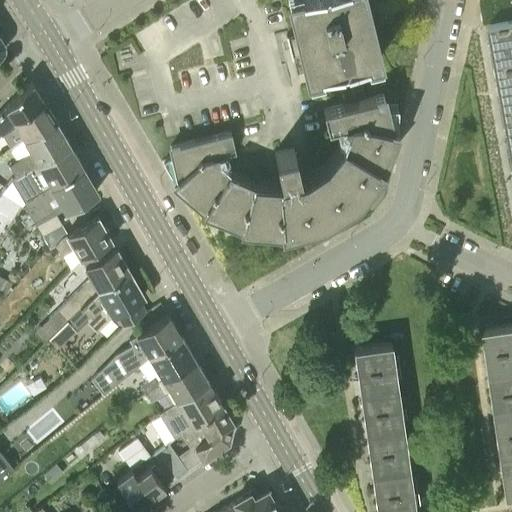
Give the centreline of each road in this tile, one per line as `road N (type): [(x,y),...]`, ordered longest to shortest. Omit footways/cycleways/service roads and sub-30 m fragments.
road 1 (tertiary): [(215,331),(48,42)]
road 2 (residential): [(398,219),(415,178),(448,0)]
road 3 (residential): [(215,331),(398,219)]
road 4 (residential): [(169,511),(275,435)]
road 5 (residential): [(511,278),(398,219)]
road 6 (tertiary): [(275,435),(215,331)]
